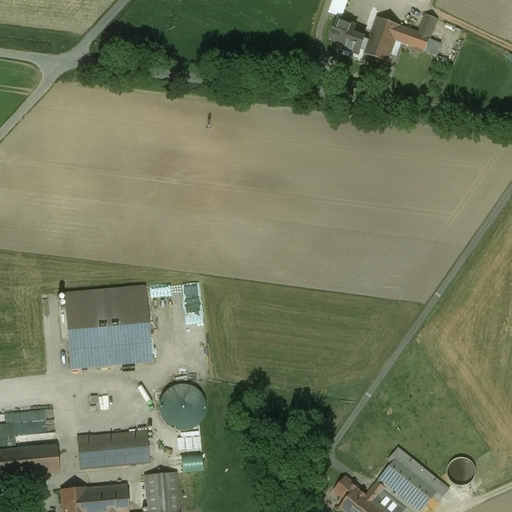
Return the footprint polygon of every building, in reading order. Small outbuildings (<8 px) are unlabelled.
[(348,0),(333,0),(329,14),(342,18),(348,0)] [(419,33),(401,27),(396,41),(425,52),(426,51),(435,55),(440,41),(431,38),(438,20),(426,16),(419,33)] [(401,27),(380,19),(378,19),(370,40),(365,55),(388,63),(396,41),(401,27)] [(370,40),(354,34),(356,27),(338,20),(331,39),(346,45),(342,56),(352,59),(354,54),(364,57),(365,55),(370,40)] [(145,287),(64,295),(71,369),(152,362),(145,287)] [(30,374),(45,373),(44,364),(29,365),(30,374)] [(181,385),(169,389),(161,398),(159,410),(163,421),(172,430),(184,432),(195,428),(204,419),(206,407),(202,396),(193,387),(181,385)] [(122,399),(104,399),(103,418),(121,418),(122,399)] [(0,423),(29,421),(28,411),(0,413),(0,423)] [(150,467),(147,431),(76,438),(79,473),(150,467)] [(35,444),(35,435),(5,435),(5,444),(35,444)] [(58,472),(55,445),(0,451),(0,464),(2,479),(58,472)] [(450,490),(398,449),(389,461),(392,464),(378,482),(386,489),(408,507),(413,511),(427,511),(436,501),(439,503),(450,490)] [(468,460),(462,458),(456,460),(451,463),(448,469),(448,475),(451,481),(456,485),(462,487),(468,485),(473,482),(476,476),(476,470),(473,464),(468,460)] [(128,511),(126,485),(102,488),(104,511),(179,511),(177,474),(145,476),(147,511),(128,511)] [(367,496),(357,489),(358,488),(346,478),(336,491),(347,500),(340,508),(345,511),(368,511),(374,503),(386,489),(378,482),(367,496)] [(104,511),(102,488),(61,491),(63,511),(104,511)] [(386,489),(374,503),(385,511),(404,511),(408,507),(386,489)] [(385,511),(374,503),(368,511),(385,511)]
